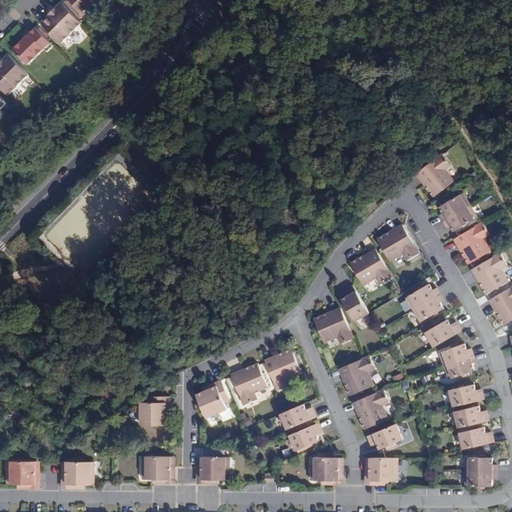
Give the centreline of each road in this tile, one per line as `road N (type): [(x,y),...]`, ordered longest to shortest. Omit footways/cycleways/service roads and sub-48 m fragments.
road 1 (residential): [(511,418),(491,339),(412,204),(396,202),(368,222),(295,320)]
road 2 (residential): [(295,320),(188,376),(187,498)]
road 3 (tertiary): [(0,242),(151,87)]
road 4 (track): [(180,0),(209,24),(227,26),(247,14),(333,27),(371,1)]
road 5 (residential): [(295,320),(354,450),(353,498)]
road 6 (residential): [(0,495),(187,498)]
road 7 (residential): [(187,498),(353,498)]
road 8 (residential): [(353,498),(490,500),(511,489)]
